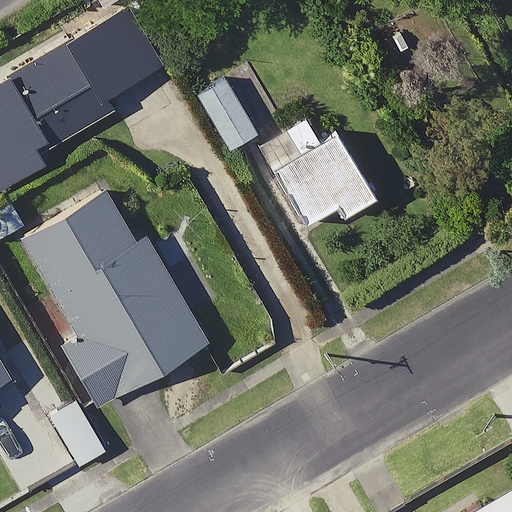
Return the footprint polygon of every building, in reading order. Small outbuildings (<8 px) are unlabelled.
[(151,63),(114,0),(113,0),(0,66),(0,180),(37,159),(32,150),(101,109),(94,96),(151,63)] [(246,129),(211,70),(184,86),(219,146),(246,129)] [(367,188),(306,103),(244,148),(296,220),(322,201),(331,214),(367,188)] [(139,250),(99,181),(13,232),(74,335),(51,349),(83,404),(199,336),(167,282),(205,260),(184,223),(139,250)] [(2,200),(0,201),(0,231),(13,225),(2,200)] [(95,447),(65,396),(39,412),(69,463),(95,447)] [(511,511),(511,481),(461,511),(511,511)]
